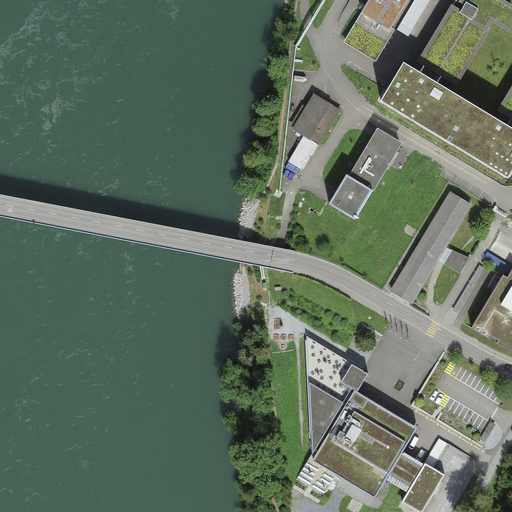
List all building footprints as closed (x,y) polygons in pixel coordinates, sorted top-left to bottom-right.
[(363,0),(339,37),(369,56),(388,27),(382,23),(396,0),(363,0)] [(450,0),(449,2),(483,23),(486,18),(511,33),(511,7),(499,0),(450,0)] [(483,23),(449,2),(414,58),(448,79),(483,23)] [(511,117),(505,113),(500,121),(431,79),(436,72),(416,60),(412,67),(398,58),(374,96),(500,174),(511,155),(511,117)] [(511,72),(492,105),(505,113),(511,117),(511,72)] [(339,109),(313,94),(292,130),(304,137),(289,163),(303,171),(339,109)] [(403,145),(377,130),(329,208),(354,223),(403,145)] [(445,248),(471,205),(450,193),(392,290),(412,302),(438,259),(445,248)] [(469,257),(445,248),(438,259),(460,272),(469,257)] [(458,314),(485,269),(480,265),(452,311),(458,314)] [(504,276),(472,328),(490,339),(492,336),(499,340),(497,343),(511,351),(511,271),(508,278),(504,276)] [(366,373),(307,336),(315,459),(366,373)] [(403,452),(418,426),(384,406),(356,390),(315,459),(343,475),(375,494),(384,479),(408,493),(425,464),(403,452)] [(422,477),(402,511),(423,511),(438,487),(426,479),(422,477)]
